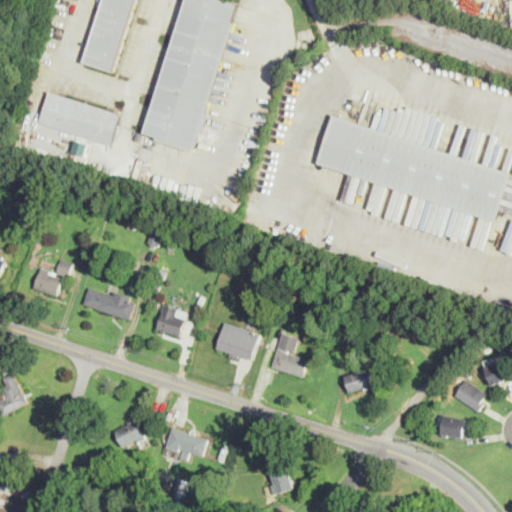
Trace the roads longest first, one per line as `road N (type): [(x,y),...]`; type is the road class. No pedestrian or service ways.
road 1 (tertiary): [(0,323),(379,446)]
road 2 (residential): [(90,354),(44,511)]
road 3 (tertiary): [(487,511),(451,477),(379,446)]
